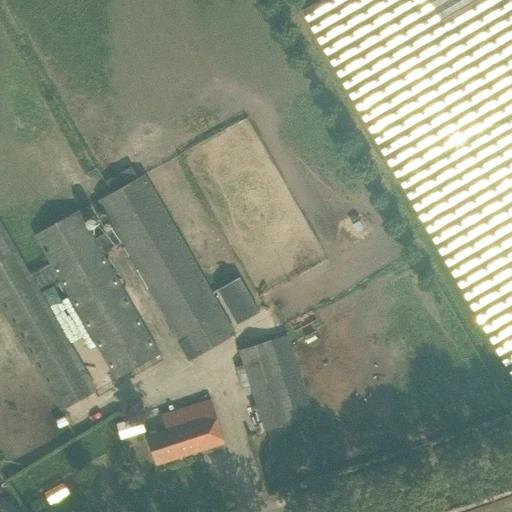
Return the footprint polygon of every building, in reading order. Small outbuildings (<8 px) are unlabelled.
[(511,0),(322,0),(302,11),(511,376),(511,0)] [(0,300),(61,409),(95,389),(38,289),(59,277),(116,378),(159,353),(102,253),(122,241),(173,329),(170,330),(173,334),(175,333),(180,341),(188,336),(198,354),(234,333),(144,174),(138,178),(132,166),(106,181),(112,192),(98,200),(114,228),(94,240),(77,210),(34,235),(51,264),(31,275),(0,220),(0,300)] [(218,289),(237,324),(259,312),(240,277),(218,289)] [(252,388),(265,430),(312,415),(286,335),(240,349),(244,364),(235,367),(243,390),(252,388)] [(147,436),(156,465),(225,443),(211,400),(162,415),(167,429),(147,436)] [(140,416),(116,423),(121,439),(145,431),(140,416)] [(41,497),(30,504),(34,511),(36,511),(46,507),(41,497)]
